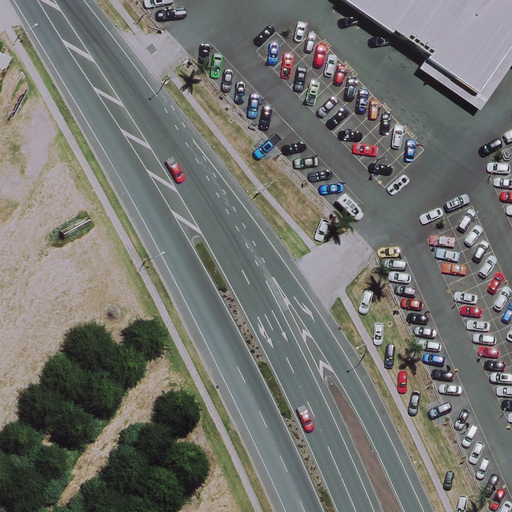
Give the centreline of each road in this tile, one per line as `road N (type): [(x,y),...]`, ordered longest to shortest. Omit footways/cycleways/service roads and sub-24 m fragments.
road 1 (secondary): [(303,511),(69,36)]
road 2 (primary): [(206,203),(297,298),(357,393),(414,511)]
road 3 (secondary): [(206,203),(355,511)]
road 4 (secondary): [(69,36),(206,203)]
